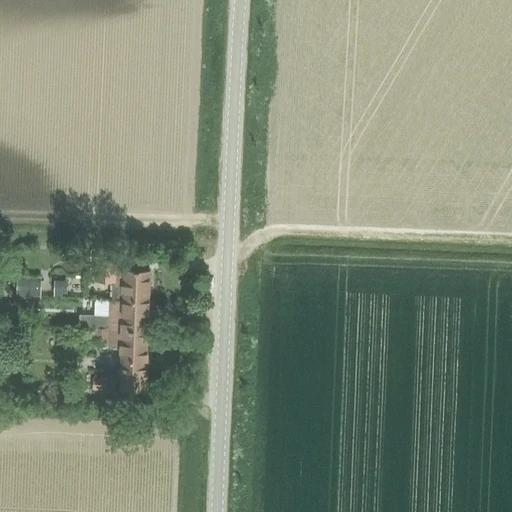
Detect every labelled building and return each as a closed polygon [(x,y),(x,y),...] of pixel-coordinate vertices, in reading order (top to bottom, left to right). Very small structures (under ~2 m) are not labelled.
[(112,299),(148,300),(149,270),(116,269),(116,260),(94,260),(94,280),(113,281),(112,299)] [(87,309),(104,308),(104,293),(86,294),(87,309)] [(147,330),(148,300),(112,299),(109,299),(108,318),(95,318),(95,328),(147,330)] [(15,302),(0,301),(0,321),(14,323),(15,302)] [(146,360),(147,330),(95,328),(94,338),(109,339),(109,346),(121,346),(120,359),(146,360)] [(145,391),(146,360),(120,359),(119,390),(145,391)] [(107,390),(107,378),(93,377),(92,389),(107,390)]
